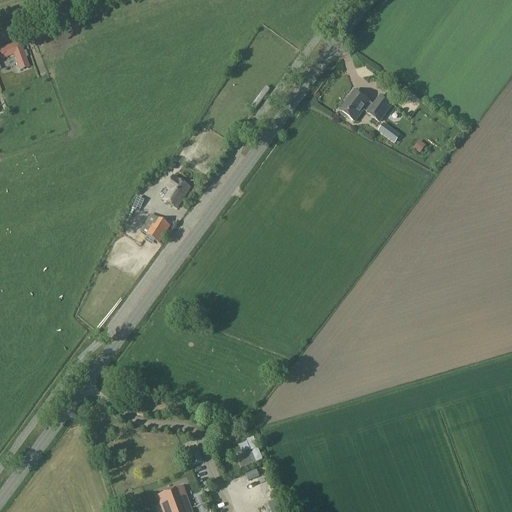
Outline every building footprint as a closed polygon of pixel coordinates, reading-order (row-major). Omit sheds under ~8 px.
[(0,49),(0,56),(0,57),(1,59),(2,59),(14,55),(18,67),(27,63),(25,58),(27,57),(25,52),(23,53),(19,43),(0,49)] [(368,114),(367,114),(379,123),(392,105),(381,97),(373,107),(368,103),(369,102),(355,92),(340,112),(341,113),(341,115),(345,118),(347,117),(354,123),(363,110),(368,114)] [(394,131),(384,124),(378,132),(388,139),(394,131)] [(420,154),(425,146),(421,144),(416,151),(420,154)] [(177,209),(190,188),(173,177),(166,188),(169,190),(163,200),(177,209)] [(284,186),(287,179),(281,177),(279,183),(284,186)] [(311,196),(296,213),(303,219),(318,202),(311,196)] [(161,240),(170,227),(157,218),(145,236),(153,240),(159,244),(161,240)] [(159,440),(163,455),(188,449),(184,434),(159,440)] [(247,441),(252,454),(244,457),(244,455),(236,458),(241,470),(262,461),(253,438),(247,441)] [(127,468),(154,458),(151,450),(124,461),(127,468)] [(203,463),(197,451),(183,456),(189,469),(203,463)] [(190,511),(182,488),(158,497),(164,511),(190,511)]
